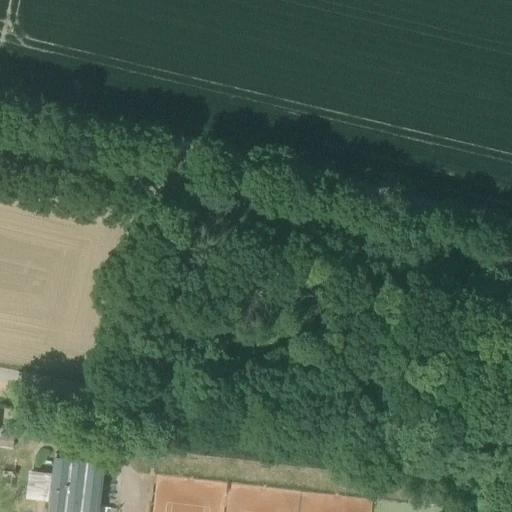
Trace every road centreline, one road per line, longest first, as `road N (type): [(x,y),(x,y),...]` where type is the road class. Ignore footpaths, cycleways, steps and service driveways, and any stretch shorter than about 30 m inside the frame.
road 1 (residential): [(511,481),(342,431),(0,379)]
road 2 (track): [(169,142),(511,223)]
road 3 (track): [(0,103),(169,142)]
